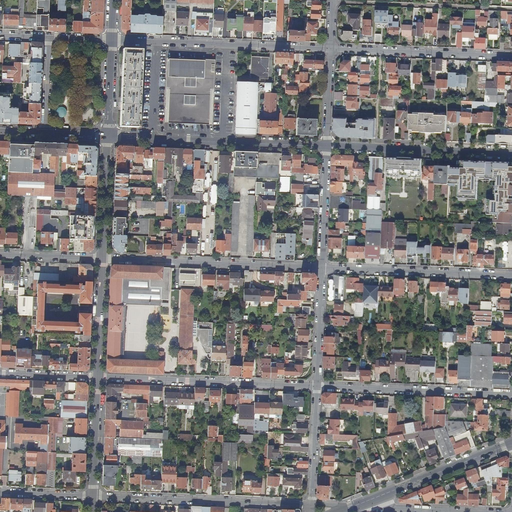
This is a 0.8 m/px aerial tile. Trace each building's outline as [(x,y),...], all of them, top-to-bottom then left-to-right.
[(36,0),(37,5),(37,7),(36,15),(36,26),(36,30),(48,31),(49,15),(49,0),(36,0)] [(49,15),(48,31),(65,32),(65,15),(66,5),(66,0),(57,0),(57,20),(54,20),(54,15),(49,15)] [(100,33),(102,31),(103,0),(83,0),(83,6),(83,16),(82,32),(100,33)] [(131,15),(131,0),(122,0),(121,30),(125,34),(130,35),(131,15)] [(176,5),(176,0),(163,0),(163,11),(176,11),(176,5)] [(289,5),(289,0),(284,0),(276,0),(276,19),(275,30),(281,30),(282,5),(289,5)] [(320,10),(320,1),(307,1),(306,6),(310,6),(310,7),(311,7),(311,10),(320,10)] [(83,6),(66,5),(65,15),(74,15),(73,32),(82,32),(82,16),(83,16),(83,6)] [(11,16),(4,15),(3,29),(18,30),(18,27),(18,26),(19,18),(19,10),(12,10),(11,16)] [(319,19),(320,10),(311,10),(311,11),(309,11),(309,12),(311,12),(311,19),(319,19)] [(388,24),(388,16),(389,11),(376,10),(376,23),(384,24),(385,25),(386,25),(387,25),(387,24),(388,24)] [(355,27),(354,30),(360,31),(361,21),(360,21),(360,15),(363,15),(364,11),(355,11),(355,15),(349,15),(349,24),(352,24),(351,25),(353,27),(355,27)] [(194,32),(212,33),(212,29),(213,17),(213,13),(192,12),(191,17),(191,19),(196,20),(195,30),(194,30),(194,32)] [(175,25),(188,26),(188,13),(176,13),(175,25)] [(243,18),(242,30),(242,31),(253,31),(253,21),(253,13),(247,13),(247,18),(243,18)] [(130,35),(162,36),(163,17),(156,17),(155,16),(150,15),(148,14),(145,14),(144,15),(139,15),(138,16),(131,15),(130,35)] [(432,14),(428,14),(428,20),(426,20),(425,29),(438,30),(438,24),(438,21),(438,14),(434,14),(433,21),(431,21),(432,14)] [(36,15),(31,15),(30,19),(26,19),(26,26),(36,26),(36,15)] [(233,19),(233,29),(235,29),(235,30),(242,30),(243,18),(243,15),(236,15),(236,19),(233,19)] [(390,28),(390,34),(400,34),(401,28),(399,28),(399,21),(393,20),(393,16),(388,16),(388,24),(388,28),(390,28)] [(213,17),(212,29),(223,29),(223,18),(219,18),(218,17),(213,17)] [(263,21),(263,32),(263,33),(268,33),(268,31),(275,32),(275,30),(276,19),(263,18),(263,21)] [(463,25),(463,23),(463,18),(451,18),(451,25),(453,25),(453,28),(460,28),(460,25),(463,25)] [(491,29),(488,29),(488,30),(488,34),(492,34),(494,34),(495,34),(499,35),(499,29),(497,29),(498,20),(491,20),(491,21),(491,24),(491,29)] [(263,21),(253,21),(253,31),(253,32),(263,32),(263,21)] [(366,21),(363,21),(363,31),(363,33),(365,33),(365,36),(372,36),(372,26),(368,26),(368,27),(366,27),(366,21)] [(304,34),(303,42),(309,42),(310,34),(316,35),(317,23),(307,23),(307,34),(304,34)] [(413,24),(403,23),(402,36),(409,36),(409,40),(413,40),(413,36),(413,30),(413,24)] [(415,30),(413,30),(413,36),(423,36),(423,32),(424,32),(424,30),(423,30),(423,24),(418,23),(418,28),(415,28),(415,30)] [(451,25),(438,24),(438,30),(438,37),(450,38),(451,25)] [(476,28),(463,27),(463,33),(463,38),(475,39),(475,30),(476,28)] [(475,39),(475,40),(475,49),(486,49),(486,39),(479,39),(480,30),(475,30),(475,39)] [(289,31),(288,31),(287,41),(303,42),(304,34),(304,32),(289,31)] [(348,39),(358,40),(358,35),(353,35),(353,32),(344,31),(344,35),(343,35),(343,39),(343,40),(344,41),(348,41),(348,39)] [(19,63),(22,63),(26,63),(27,56),(23,55),(23,50),(28,50),(28,43),(20,42),(20,45),(20,57),(19,63)] [(42,46),(39,43),(31,43),(31,46),(30,46),(30,48),(31,48),(31,51),(30,51),(30,53),(31,53),(31,56),(28,56),(28,60),(31,60),(30,63),(42,64),(42,46)] [(8,57),(20,57),(20,45),(9,45),(8,57)] [(138,125),(141,50),(124,49),(121,127),(138,128),(138,127),(140,127),(140,125),(139,125),(138,125)] [(288,54),(274,53),(274,64),(288,64),(288,54)] [(269,57),(263,57),(255,57),(251,57),(251,64),(251,79),(252,79),(254,79),(268,79),(268,61),(269,57)] [(205,61),(179,60),(171,59),(171,58),(167,58),(167,70),(170,70),(169,95),(166,95),(165,122),(176,122),(212,123),(213,96),(210,96),(210,88),(213,88),(214,74),(211,74),(211,71),(214,71),(215,60),(211,60),(211,61),(205,61)] [(306,68),(306,70),(312,71),(313,61),(304,61),(303,68),(306,68)] [(312,71),(315,71),(324,71),(324,67),(322,67),(322,61),(313,61),(312,71)] [(341,72),(351,72),(352,61),(345,61),(342,65),(341,72)] [(498,71),(511,72),(511,63),(498,62),(498,64),(498,71)] [(13,79),(13,83),(19,83),(21,83),(22,63),(19,63),(14,63),(14,67),(3,66),(2,79),(13,79)] [(29,63),(29,84),(32,84),(41,84),(42,64),(30,63),(29,63)] [(386,73),(390,73),(396,74),(396,71),(397,71),(398,68),(396,68),(396,64),(387,64),(386,73)] [(411,75),(411,73),(412,66),(404,65),(404,64),(399,64),(399,74),(411,75)] [(493,83),(486,83),(486,88),(486,89),(498,89),(499,76),(499,75),(498,71),(498,64),(494,64),(493,70),(493,71),(493,76),(495,76),(495,81),(493,83)] [(367,65),(362,65),(361,85),(364,85),(364,82),(370,83),(370,75),(370,71),(371,71),(371,66),(367,65)] [(486,88),(486,83),(487,67),(479,66),(479,87),(486,88)] [(300,73),(300,75),(298,75),(298,81),(300,81),(300,86),(300,92),(306,92),(306,86),(308,85),(308,82),(307,81),(306,81),(306,73),(300,73)] [(399,74),(396,74),(390,73),(390,86),(398,86),(399,74)] [(411,75),(411,87),(411,89),(414,89),(414,84),(421,84),(421,74),(411,73),(411,75)] [(457,74),(449,73),(449,78),(448,87),(456,87),(456,86),(459,87),(467,88),(467,74),(460,74),(460,76),(456,76),(457,74)] [(499,76),(498,89),(511,89),(511,76),(506,76),(501,76),(499,76)] [(236,100),(235,133),(245,133),(258,134),(259,122),(259,119),(259,113),(259,104),(260,101),(260,93),(254,93),(254,83),(237,82),(236,100)] [(428,100),(433,100),(435,100),(435,97),(436,84),(432,84),(432,82),(429,82),(429,84),(425,83),(425,88),(429,89),(428,100)] [(19,84),(0,83),(0,122),(17,124),(19,84)] [(254,93),(260,93),(265,93),(273,94),(273,84),(261,83),(260,84),(260,87),(258,87),(258,85),(257,84),(256,83),(254,83),(254,93)] [(31,104),(40,104),(41,84),(32,84),(31,104)] [(357,95),(357,97),(360,97),(361,93),(358,93),(358,86),(350,86),(350,95),(357,95)] [(370,87),(361,87),(361,93),(360,97),(360,98),(365,99),(366,99),(366,96),(363,96),(363,95),(369,95),(370,87)] [(389,98),(394,99),(394,96),(397,96),(399,96),(399,89),(390,89),(389,98)] [(485,102),(497,103),(501,103),(501,96),(498,96),(498,89),(486,89),(485,102)] [(275,117),(276,94),(273,94),(265,93),(264,116),(275,117)] [(348,98),(348,110),(360,110),(360,102),(358,102),(358,98),(348,98)] [(394,107),(394,99),(389,98),(381,98),(380,106),(394,107)] [(497,103),(485,102),(485,107),(485,114),(484,123),(493,124),(493,113),(490,113),(490,106),(497,106),(497,103)] [(18,113),(18,124),(27,124),(36,125),(39,122),(40,104),(31,104),(29,104),(28,112),(30,114),(29,115),(27,113),(18,113)] [(59,108),(58,109),(57,110),(56,112),(56,114),(57,116),(58,117),(60,118),(62,118),(64,117),(65,116),(66,114),(66,112),(66,111),(65,109),(63,108),(61,108),(59,108)] [(472,123),(472,115),(472,109),(467,109),(467,113),(461,113),(461,123),(464,123),(464,125),(469,125),(469,123),(472,123)] [(402,120),(408,121),(408,112),(399,112),(398,122),(402,122),(402,120)] [(461,123),(461,113),(458,113),(449,112),(449,121),(451,121),(451,122),(461,123)] [(479,115),(472,115),(472,123),(484,123),(485,114),(481,114),(481,112),(479,112),(479,115)] [(420,115),(410,115),(409,130),(413,130),(420,131),(420,132),(420,133),(433,133),(434,121),(432,121),(433,114),(420,114),(420,115)] [(432,121),(434,121),(433,133),(436,133),(436,131),(443,131),(446,131),(447,116),(435,116),(435,114),(433,114),(432,121)] [(295,119),(291,119),(291,115),(288,115),(288,119),(284,119),(284,128),(295,129),(295,119)] [(298,118),(297,118),(296,135),(306,136),(316,136),(316,120),(298,119),(298,118)] [(348,119),(334,118),(334,131),(340,137),(351,138),(357,138),(371,139),(375,139),(376,138),(377,119),(370,118),(370,120),(360,119),(358,120),(358,124),(348,123),(348,119)] [(385,119),(384,139),(395,140),(396,120),(385,119)] [(277,122),(259,122),(258,134),(266,134),(277,135),(277,122)] [(501,135),(496,135),(496,137),(496,144),(509,144),(511,144),(511,135),(509,136),(501,135)] [(0,142),(0,153),(2,154),(2,162),(9,163),(10,142),(0,142)] [(10,142),(9,163),(8,196),(23,196),(32,197),(33,174),(33,168),(34,158),(34,156),(34,143),(21,143),(10,142)] [(45,144),(34,143),(34,156),(39,156),(39,154),(51,154),(51,169),(55,169),(56,144),(45,144)] [(61,144),(56,144),(55,169),(55,175),(55,176),(58,177),(59,156),(63,156),(62,174),(66,174),(66,167),(66,164),(67,145),(61,144)] [(78,154),(78,145),(72,145),(67,145),(66,164),(71,164),(71,166),(78,166),(78,156),(78,154)] [(78,156),(78,166),(77,176),(97,177),(97,164),(98,154),(98,148),(95,146),(86,145),(78,145),(78,154),(87,154),(87,156),(78,156)] [(116,162),(116,164),(115,174),(132,175),(133,153),(134,148),(133,148),(120,147),(119,147),(116,150),(116,162)] [(137,153),(136,163),(143,163),(144,151),(144,148),(139,148),(134,148),(133,153),(137,153)] [(144,148),(144,151),(145,151),(145,162),(148,162),(148,169),(151,169),(152,170),(153,159),(153,148),(148,148),(144,148)] [(163,163),(164,160),(164,149),(159,149),(153,148),(153,159),(158,159),(157,184),(163,184),(163,163)] [(182,175),(183,169),(183,150),(174,149),(164,149),(164,160),(167,160),(167,163),(163,163),(163,184),(162,198),(165,198),(165,200),(167,201),(167,202),(172,203),(187,203),(202,204),(203,180),(193,180),(193,193),(197,193),(197,198),(172,197),(172,187),(174,187),(175,182),(175,180),(173,180),(174,159),(176,159),(176,167),(179,167),(179,175),(182,175)] [(184,150),(183,150),(183,169),(186,170),(186,164),(194,164),(195,150),(189,150),(184,150)] [(194,164),(193,180),(203,180),(205,151),(199,150),(195,150),(194,164)] [(234,173),(233,177),(256,178),(256,177),(257,153),(245,152),(234,152),(234,173)] [(268,153),(257,153),(256,177),(278,178),(279,154),(268,153)] [(290,170),(290,157),(292,157),(292,156),(292,154),(286,154),(281,154),(281,162),(285,162),(285,165),(284,165),(284,170),(290,170)] [(230,158),(230,156),(219,156),(219,173),(229,173),(229,171),(230,171),(230,164),(231,164),(232,158),(230,158)] [(292,157),(292,166),(300,167),(300,156),(298,156),(292,156),(292,157)] [(332,167),(332,182),(338,182),(338,181),(344,181),(345,166),(351,166),(351,173),(347,173),(347,176),(351,176),(350,183),(353,183),(353,175),(354,164),(354,157),(349,157),(341,156),(335,156),(333,159),(332,165),(340,165),(340,167),(341,167),(341,168),(339,168),(339,170),(336,169),(336,167),(332,167)] [(377,158),(369,157),(368,184),(369,184),(369,195),(376,195),(376,190),(383,191),(383,185),(384,185),(384,181),(382,181),(383,175),(383,174),(383,158),(377,158)] [(392,158),(387,158),(387,177),(421,178),(422,159),(402,159),(392,158)] [(487,162),(461,161),(461,168),(449,168),(449,184),(449,185),(459,185),(458,198),(477,199),(478,178),(489,179),(489,180),(494,181),(493,201),(488,200),(487,215),(495,215),(495,223),(498,223),(497,234),(502,234),(502,236),(503,236),(503,235),(508,235),(508,230),(511,230),(511,229),(511,224),(511,223),(511,163),(495,163),(495,164),(491,164),(491,163),(487,163),(487,162)] [(354,164),(353,175),(359,175),(359,179),(364,179),(364,176),(365,176),(366,169),(363,169),(364,164),(354,164)] [(303,174),(317,174),(317,167),(313,167),(313,166),(304,166),(303,167),(303,174)] [(435,182),(435,168),(425,167),(425,174),(424,174),(423,179),(433,179),(433,182),(435,182)] [(449,184),(449,168),(435,168),(435,182),(435,183),(449,184)] [(302,185),(303,185),(303,174),(291,173),(291,184),(302,185)] [(55,175),(33,174),(32,197),(37,197),(54,197),(54,190),(55,176),(55,175)] [(152,180),(152,176),(143,176),(132,175),(115,174),(115,184),(115,187),(126,187),(127,178),(128,178),(130,179),(140,179),(140,177),(142,178),(142,180),(152,180)] [(87,184),(87,189),(96,189),(97,177),(77,176),(77,180),(86,181),(85,184),(87,184)] [(262,183),(256,182),(255,195),(255,196),(258,196),(258,209),(266,210),(266,205),(274,206),(275,183),(264,183),(264,188),(262,188),(262,183)] [(338,182),(332,182),(331,192),(338,192),(338,193),(342,193),(343,183),(338,182)] [(302,195),(302,192),(302,185),(291,184),(291,194),(296,194),(301,194),(302,195)] [(151,194),(151,188),(126,187),(115,187),(114,198),(114,200),(128,201),(128,199),(126,199),(126,191),(131,192),(131,193),(151,194)] [(85,199),(96,199),(96,197),(96,189),(87,189),(84,189),(84,190),(85,190),(85,199)] [(318,208),(319,195),(302,195),(301,194),(301,206),(298,206),(298,208),(318,208)] [(249,195),(247,252),(253,252),(254,221),(255,196),(255,195),(249,195)] [(346,196),(331,196),(331,209),(336,209),(340,209),(349,210),(360,210),(367,211),(367,205),(361,205),(361,202),(353,202),(353,197),(346,196)] [(73,216),(95,217),(95,209),(96,199),(85,199),(76,198),(68,198),(68,205),(76,205),(76,204),(85,204),(84,212),(77,211),(76,213),(73,212),(73,216)] [(447,224),(448,201),(444,200),(445,198),(434,198),(434,200),(433,222),(444,223),(447,224)] [(114,201),(114,214),(126,214),(126,201),(114,201)] [(168,209),(168,220),(172,220),(172,218),(172,203),(167,202),(162,202),(151,202),(142,201),(141,201),(141,208),(156,209),(156,211),(164,211),(164,209),(168,209)] [(232,205),(231,251),(237,252),(239,202),(233,201),(232,205)] [(318,212),(318,208),(298,208),(296,208),(296,212),(302,212),(302,219),(313,219),(313,215),(311,215),(311,212),(318,212)] [(349,210),(340,209),(340,213),(339,213),(339,218),(340,218),(339,223),(345,223),(349,223),(349,210)] [(381,249),(382,223),(382,211),(380,211),(367,211),(367,224),(366,237),(366,241),(366,248),(366,255),(381,256),(381,249)] [(75,239),(94,240),(94,231),(95,229),(95,217),(73,216),(71,216),(70,239),(75,239)] [(114,218),(113,231),(125,232),(125,228),(127,228),(127,223),(125,223),(125,219),(114,218)] [(187,219),(186,228),(201,229),(202,219),(187,219)] [(303,235),(312,235),(312,222),(304,221),(303,235)] [(382,223),(381,249),(395,249),(395,244),(396,223),(389,223),(382,223)] [(472,225),(456,224),(456,233),(463,233),(463,229),(470,230),(470,231),(471,231),(472,225)] [(163,255),(170,256),(170,251),(171,235),(171,231),(167,231),(167,233),(166,233),(166,237),(163,237),(163,240),(168,240),(168,245),(163,244),(163,255)] [(17,244),(21,244),(21,242),(21,236),(17,236),(17,234),(6,233),(6,244),(17,244)] [(58,233),(43,233),(42,233),(41,244),(53,244),(53,240),(53,234),(54,234),(54,240),(58,240),(58,233)] [(276,260),(294,261),(295,234),(276,233),(276,260)] [(126,244),(127,236),(125,236),(113,235),(112,247),(118,253),(124,254),(124,244),(126,244)] [(182,246),(182,244),(186,244),(186,237),(182,237),(182,242),(177,242),(177,235),(171,235),(170,251),(181,252),(181,246),(182,246)] [(307,245),(311,245),(312,235),(303,235),(303,241),(307,241),(307,245)] [(75,239),(74,251),(91,252),(94,249),(94,240),(75,239)] [(329,239),(329,249),(334,249),(334,254),(341,254),(341,239),(329,239)] [(216,251),(225,251),(225,241),(217,241),(216,251)] [(416,258),(417,251),(418,247),(418,243),(415,243),(415,251),(409,251),(409,258),(416,258)] [(431,251),(432,243),(429,243),(428,244),(427,244),(423,247),(418,247),(417,251),(417,257),(421,257),(420,259),(424,259),(424,257),(427,257),(427,258),(427,259),(431,259),(431,251)] [(153,244),(149,244),(149,245),(146,245),(146,255),(155,255),(156,246),(153,246),(153,244)] [(186,244),(186,253),(196,253),(197,245),(186,244)] [(395,249),(395,257),(399,257),(402,257),(402,259),(407,259),(408,245),(395,244),(395,249)] [(494,263),(494,256),(492,256),(489,256),(485,255),(485,254),(488,254),(488,250),(488,246),(485,246),(484,255),(484,265),(489,265),(489,263),(494,263)] [(348,247),(348,258),(365,259),(366,255),(366,248),(348,247)] [(443,248),(434,248),(433,259),(442,259),(443,248)] [(455,259),(455,249),(443,248),(442,259),(455,259)] [(466,250),(463,250),(459,250),(459,261),(463,261),(463,262),(468,263),(468,261),(469,261),(469,250),(466,250)] [(59,274),(34,273),(34,280),(36,280),(66,281),(67,264),(60,263),(59,274)] [(74,278),(74,282),(84,282),(92,282),(93,267),(91,264),(79,264),(79,278),(74,278)] [(108,359),(108,360),(107,369),(110,372),(163,374),(164,352),(158,352),(158,362),(123,361),(124,331),(121,331),(122,302),(126,302),(160,303),(160,299),(169,300),(170,268),(114,266),(112,268),(108,359)] [(4,270),(4,276),(4,284),(11,284),(11,280),(15,281),(15,286),(19,287),(19,268),(12,268),(12,270),(4,270)] [(199,286),(200,269),(180,268),(179,285),(199,286)] [(283,273),(260,272),(260,277),(274,278),(274,280),(279,281),(283,281),(283,273)] [(229,276),(229,289),(232,289),(232,285),(242,286),(242,279),(240,279),(240,275),(234,274),(234,273),(229,273),(229,276)] [(306,301),(306,292),(315,292),(315,277),(312,274),(301,273),(300,285),(302,285),(302,283),(305,283),(304,291),(300,291),(300,301),(302,301),(306,301)] [(214,285),(214,281),(213,280),(213,276),(203,275),(203,280),(202,280),(202,286),(207,286),(207,285),(214,285)] [(216,286),(217,286),(220,286),(220,287),(223,287),(223,286),(226,286),(226,289),(226,291),(229,291),(229,289),(229,276),(217,276),(216,286)] [(347,284),(347,289),(359,290),(359,292),(364,293),(364,283),(359,282),(360,279),(347,279),(347,282),(347,284)] [(33,297),(33,315),(32,319),(34,319),(34,316),(36,316),(36,320),(36,325),(36,330),(82,331),(81,335),(90,336),(91,314),(79,314),(79,323),(43,322),(44,293),(80,294),(80,303),(91,304),(92,282),(84,282),(84,286),(38,284),(38,298),(36,298),(36,280),(34,280),(33,297)] [(405,280),(396,280),(396,288),(394,288),(394,294),(405,295),(405,280)] [(418,282),(409,282),(409,292),(409,299),(414,299),(414,293),(419,293),(419,286),(418,286),(418,282)] [(439,283),(431,283),(431,292),(439,292),(439,283)] [(449,289),(449,287),(446,287),(447,283),(439,283),(439,292),(443,292),(442,303),(449,303),(449,301),(449,289)] [(505,285),(502,285),(502,297),(504,297),(510,298),(511,297),(511,293),(511,294),(511,285),(507,285),(507,283),(505,283),(505,285)] [(379,287),(379,296),(394,297),(394,294),(394,288),(379,287)] [(249,289),(249,290),(244,290),(243,301),(259,302),(260,292),(260,291),(255,290),(255,289),(249,289)] [(454,289),(449,289),(449,301),(459,301),(459,290),(454,290),(454,289)] [(459,301),(459,302),(469,305),(469,289),(467,289),(467,291),(466,291),(464,290),(461,289),(459,289),(459,290),(459,301)] [(181,300),(193,301),(193,291),(182,290),(181,300)] [(264,292),(260,292),(259,302),(273,302),(274,292),(269,292),(269,291),(264,291),(264,292)] [(300,301),(300,291),(298,291),(297,295),(287,295),(286,300),(300,301)] [(33,297),(18,297),(18,315),(33,315),(33,297)] [(196,364),(196,355),(191,355),(192,337),(197,337),(198,322),(197,322),(197,321),(192,321),(193,301),(181,300),(179,363),(191,364),(196,364)] [(277,314),(282,314),(282,305),(298,306),(299,302),(301,303),(302,301),(300,301),(286,300),(283,300),(277,300),(277,314)] [(500,308),(500,309),(510,309),(510,301),(504,301),(501,301),(501,303),(499,303),(499,307),(501,307),(501,308),(500,308)] [(358,303),(356,303),(355,317),(361,317),(363,317),(363,311),(364,303),(358,303)] [(343,305),(335,305),(335,316),(344,316),(344,308),(343,308),(343,305)] [(481,311),(478,311),(469,311),(468,326),(473,326),(492,327),(492,312),(491,312),(481,311)] [(307,320),(307,315),(302,315),(295,314),(295,328),(305,329),(305,322),(305,320),(307,320)] [(344,316),(335,316),(335,318),(333,318),(333,321),(335,321),(335,326),(343,326),(343,325),(348,325),(348,322),(350,322),(350,317),(344,316)] [(391,325),(385,325),(378,325),(378,330),(389,330),(393,330),(393,320),(391,320),(391,323),(391,325)] [(205,354),(211,354),(212,346),(212,323),(198,322),(197,337),(198,337),(199,339),(199,342),(205,354)] [(438,332),(438,323),(436,323),(436,325),(423,325),(422,332),(438,332)] [(227,345),(234,345),(235,324),(228,324),(227,345)] [(298,337),(296,337),(296,341),(308,341),(308,331),(298,330),(298,337)] [(454,342),(460,342),(460,333),(458,333),(448,333),(440,332),(439,341),(444,341),(443,342),(454,343),(454,342)] [(502,342),(505,342),(505,338),(505,336),(505,332),(493,332),(493,342),(502,342)] [(328,338),(325,337),(325,343),(335,344),(341,344),(341,338),(339,338),(339,334),(336,334),(330,333),(330,338),(328,338)] [(10,341),(1,340),(1,350),(10,350),(10,341)] [(505,342),(502,342),(501,345),(501,352),(504,352),(504,354),(507,354),(510,354),(510,342),(505,342)] [(325,343),(325,352),(328,352),(328,355),(335,355),(335,344),(325,343)] [(211,354),(211,363),(217,363),(217,362),(217,361),(220,361),(220,362),(221,362),(221,363),(226,363),(227,346),(222,346),(222,345),(221,344),(217,344),(216,344),(216,346),(212,346),(211,354)] [(472,356),(492,357),(492,345),(473,344),(472,356)] [(70,348),(69,370),(86,371),(89,368),(90,348),(80,348),(79,348),(78,365),(74,365),(74,356),(72,356),(73,348),(70,347),(70,348)] [(31,350),(16,349),(16,350),(16,357),(15,368),(20,368),(27,369),(30,369),(30,366),(31,357),(31,350)] [(406,358),(407,354),(392,354),(391,362),(391,374),(391,379),(396,379),(396,366),(406,366),(406,358)] [(7,357),(1,356),(0,367),(15,368),(16,357),(10,357),(10,356),(7,356),(7,357)] [(35,357),(31,357),(30,366),(35,366),(35,365),(43,366),(43,357),(42,357),(42,356),(35,356),(35,357)] [(493,372),(493,362),(494,357),(492,357),(472,356),(467,356),(459,356),(459,361),(459,364),(459,372),(458,382),(458,386),(493,387),(493,372)] [(324,357),(324,368),(335,369),(335,360),(334,360),(334,357),(324,357)] [(421,362),(421,360),(413,359),(413,358),(406,358),(406,366),(406,372),(413,372),(413,371),(421,372),(421,362)] [(53,359),(50,359),(49,366),(49,369),(59,370),(60,361),(60,359),(57,359),(56,360),(56,361),(53,361),(53,359)] [(262,372),(262,378),(271,379),(271,363),(271,360),(262,359),(261,372),(262,372)] [(247,363),(244,363),(243,377),(252,378),(252,370),(253,370),(253,361),(248,361),(248,363),(247,363)] [(287,361),(285,361),(285,365),(284,374),(284,375),(295,375),(299,375),(302,373),(302,370),(303,370),(303,366),(295,365),(295,369),(287,369),(287,361)] [(383,375),(384,373),(391,374),(391,362),(376,361),(376,364),(376,370),(376,375),(383,375)] [(421,372),(426,373),(430,373),(436,373),(436,369),(436,362),(421,362),(421,372)] [(271,379),(276,379),(276,375),(279,375),(279,374),(284,374),(285,365),(277,364),(277,366),(274,366),(275,363),(271,363),(271,379)] [(241,367),(230,366),(229,377),(240,377),(241,367)] [(347,376),(347,377),(356,377),(357,375),(361,375),(361,371),(361,370),(361,367),(357,367),(357,369),(349,369),(343,368),(343,372),(343,375),(347,376)] [(445,369),(436,369),(436,373),(436,378),(444,378),(445,369)] [(360,382),(365,382),(365,381),(371,381),(371,372),(361,371),(361,375),(360,382)] [(455,382),(458,382),(459,372),(450,371),(450,377),(451,377),(451,382),(455,382)] [(511,372),(510,373),(500,372),(493,372),(493,387),(508,388),(511,384),(511,372)] [(45,388),(45,382),(30,381),(30,387),(29,395),(44,395),(45,388)] [(57,392),(56,400),(60,400),(61,392),(64,393),(65,383),(57,382),(56,389),(56,392),(57,392)] [(86,383),(77,383),(76,394),(74,394),(74,395),(68,395),(68,400),(74,401),(87,401),(88,386),(86,383)] [(110,384),(107,387),(106,402),(116,402),(135,403),(137,403),(137,400),(132,400),(132,401),(120,400),(121,398),(116,398),(116,396),(119,396),(119,394),(116,394),(116,391),(123,391),(123,393),(144,394),(144,402),(142,402),(142,403),(149,404),(150,386),(110,384)] [(154,396),(162,397),(162,386),(150,386),(149,404),(153,404),(154,396)] [(205,388),(195,388),(195,394),(195,399),(205,399),(205,388)] [(252,400),(252,390),(240,390),(240,394),(239,404),(241,404),(241,402),(251,403),(251,400),(252,400)] [(10,391),(9,415),(19,415),(20,392),(10,391)] [(209,401),(209,402),(219,402),(220,392),(210,391),(209,401)] [(165,393),(164,404),(179,405),(180,394),(165,393)] [(323,396),(323,404),(337,404),(337,394),(326,393),(323,396)] [(179,405),(193,405),(194,405),(195,399),(195,394),(180,394),(179,405)] [(227,395),(226,404),(239,404),(240,394),(236,394),(236,395),(227,395)] [(285,402),(293,403),(293,395),(283,394),(283,403),(283,405),(285,405),(285,402)] [(426,415),(434,415),(434,408),(435,398),(427,397),(426,415)] [(444,398),(435,398),(434,408),(444,409),(444,398)] [(53,409),(54,400),(44,399),(44,409),(53,409)] [(348,399),(342,399),(341,410),(359,410),(359,402),(355,402),(355,400),(350,399),(350,400),(348,400),(348,399)] [(477,406),(477,411),(477,415),(480,415),(489,416),(489,410),(484,410),(484,406),(483,406),(483,400),(478,399),(477,406)] [(62,400),(62,418),(63,418),(76,418),(87,419),(87,401),(74,401),(68,400),(64,400),(62,400)] [(373,412),(373,414),(374,414),(374,412),(374,403),(374,401),(364,401),(364,411),(373,412)] [(118,408),(116,410),(116,402),(106,402),(105,420),(116,420),(116,413),(117,414),(121,411),(118,408)] [(383,416),(383,414),(389,414),(389,402),(385,402),(385,404),(377,403),(377,412),(379,412),(379,415),(383,416)] [(142,403),(137,403),(135,403),(135,406),(137,406),(136,418),(144,419),(144,421),(149,422),(149,404),(142,403)] [(254,406),(254,419),(269,420),(269,414),(270,404),(259,403),(254,403),(254,406)] [(274,403),(270,403),(270,404),(269,414),(282,415),(283,405),(283,403),(277,403),(274,403)] [(238,443),(253,444),(253,430),(254,419),(254,406),(239,405),(238,440),(238,443)] [(461,406),(453,406),(452,417),(467,417),(467,406),(461,405),(461,406)] [(397,415),(389,414),(388,437),(403,435),(418,432),(423,431),(422,426),(422,423),(396,427),(397,415)] [(447,415),(434,415),(426,415),(426,425),(427,431),(434,430),(439,429),(439,428),(446,428),(446,422),(447,415)] [(466,422),(470,431),(471,430),(489,431),(489,416),(480,415),(479,423),(477,423),(474,423),(466,422)] [(43,417),(40,417),(40,420),(49,421),(49,425),(48,425),(48,426),(40,426),(39,429),(23,429),(23,425),(17,425),(17,424),(15,424),(15,444),(16,444),(16,443),(22,443),(22,439),(41,440),(41,443),(41,452),(56,453),(57,437),(58,418),(49,417),(43,417)] [(75,434),(86,434),(87,419),(76,418),(75,434)] [(269,431),(269,420),(254,419),(253,430),(269,431)] [(119,438),(120,438),(120,433),(115,433),(116,426),(121,426),(121,420),(116,420),(105,420),(105,437),(119,438)] [(121,426),(120,433),(120,438),(135,439),(136,421),(121,420),(121,426)] [(301,424),(304,424),(304,420),(297,420),(297,423),(294,422),(293,433),(307,434),(307,425),(301,425),(301,424)] [(333,435),(340,435),(340,431),(341,431),(341,425),(340,425),(341,420),(331,420),(331,426),(331,429),(329,429),(329,435),(333,435)] [(136,421),(135,439),(163,440),(163,433),(147,433),(147,435),(143,435),(143,426),(147,426),(147,424),(149,424),(149,422),(144,421),(136,421)] [(450,439),(470,431),(466,422),(446,422),(446,428),(450,439)] [(216,437),(217,427),(208,426),(208,437),(216,437)] [(446,428),(439,429),(434,430),(436,435),(445,460),(457,455),(450,439),(446,428)] [(457,455),(477,447),(470,431),(450,439),(457,455)] [(273,440),(273,433),(268,432),(268,444),(268,446),(273,446),(273,443),(278,443),(278,440),(273,440)] [(403,435),(406,440),(411,439),(411,440),(414,440),(414,439),(416,438),(417,440),(415,440),(419,450),(424,447),(421,438),(418,432),(403,435)] [(349,440),(354,440),(353,448),(360,448),(358,443),(358,436),(349,436),(340,435),(333,435),(333,436),(334,436),(334,440),(349,441),(349,440)] [(117,456),(118,456),(119,438),(105,437),(104,455),(107,455),(117,456)] [(135,439),(120,438),(119,438),(118,456),(130,456),(132,456),(142,456),(152,457),(162,457),(163,440),(135,439)] [(222,464),(225,464),(237,464),(238,443),(223,442),(222,464)] [(273,448),(273,446),(268,446),(268,458),(267,460),(270,460),(278,460),(278,448),(273,448)] [(431,452),(432,455),(428,457),(432,465),(437,463),(435,459),(439,458),(436,450),(431,452)] [(335,459),(335,456),(335,452),(325,451),(325,461),(330,461),(335,461),(335,459)] [(37,452),(27,452),(26,466),(36,466),(37,452)] [(36,470),(55,471),(56,453),(41,452),(37,452),(36,466),(36,470)] [(72,471),(75,472),(85,472),(85,454),(73,454),(72,471)] [(132,458),(132,464),(142,464),(142,456),(132,456),(132,458)] [(493,472),(493,477),(499,478),(509,478),(510,459),(507,457),(493,462),(493,467),(493,472)] [(382,463),(381,460),(376,462),(371,464),(373,469),(372,470),(374,475),(376,474),(378,480),(387,476),(387,474),(384,468),(382,463)] [(328,473),(334,473),(335,463),(325,462),(325,471),(328,471),(328,473)] [(483,471),(493,467),(493,462),(481,467),(483,471)] [(161,483),(176,483),(177,463),(162,463),(162,474),(162,476),(161,481),(161,483)] [(396,464),(393,465),(384,468),(387,474),(389,473),(390,477),(400,473),(396,464)] [(104,465),(103,484),(115,485),(116,473),(118,473),(118,467),(119,467),(119,466),(104,465)] [(493,472),(493,467),(483,471),(486,480),(488,486),(492,486),(493,477),(493,472)] [(472,471),(477,483),(479,488),(488,486),(486,480),(480,482),(479,480),(481,479),(477,469),(472,471)] [(49,488),(55,488),(55,471),(36,470),(36,475),(38,475),(37,479),(36,479),(36,485),(49,485),(49,488)] [(9,471),(9,481),(21,481),(21,472),(17,472),(17,471),(9,471)] [(75,474),(75,472),(72,471),(68,471),(64,471),(63,481),(75,482),(75,474)] [(130,478),(130,483),(141,484),(142,475),(142,471),(140,471),(140,474),(135,474),(135,475),(132,475),(132,478),(130,478)] [(474,482),(475,484),(477,483),(472,471),(467,472),(472,483),(474,482)] [(266,490),(270,490),(270,485),(268,485),(269,477),(272,478),(272,476),(274,476),(274,474),(269,474),(267,474),(266,490)] [(276,478),(274,478),(274,476),(272,476),(272,478),(269,477),(268,485),(270,485),(279,486),(279,485),(280,478),(280,474),(276,474),(276,478)] [(141,484),(141,489),(151,489),(152,476),(152,475),(145,475),(142,475),(141,484)] [(152,476),(151,489),(161,490),(161,483),(161,481),(162,476),(152,476)] [(332,487),(333,476),(320,476),(319,487),(319,497),(322,500),(330,500),(331,491),(332,491),(332,490),(331,490),(331,487),(332,487)] [(367,491),(376,487),(372,477),(363,481),(367,491)] [(177,478),(177,488),(186,488),(187,479),(177,478)] [(231,491),(231,478),(221,478),(221,491),(231,491)] [(280,478),(279,485),(295,486),(295,488),(301,488),(301,479),(280,478)] [(509,484),(509,478),(499,478),(499,486),(500,486),(505,487),(505,484),(509,484)] [(465,490),(469,489),(465,479),(456,482),(459,489),(463,488),(464,490),(465,490)] [(193,480),(193,489),(202,489),(203,480),(193,480)] [(252,481),(244,481),(243,492),(251,492),(252,481)] [(257,484),(257,481),(252,481),(251,492),(261,492),(261,484),(257,484)] [(424,497),(426,502),(436,498),(436,495),(435,491),(433,486),(422,491),(424,495),(432,492),(433,494),(424,497)] [(500,486),(500,489),(499,489),(498,490),(497,490),(494,490),(494,496),(500,497),(500,500),(505,501),(506,491),(509,491),(509,487),(505,487),(500,486)] [(448,505),(448,498),(445,498),(445,492),(443,487),(435,491),(436,495),(436,498),(436,504),(439,504),(439,500),(444,500),(444,505),(448,505)] [(469,506),(469,495),(469,489),(465,490),(465,495),(459,495),(458,505),(469,506)] [(400,499),(401,503),(422,504),(418,492),(400,499)] [(480,497),(479,495),(469,495),(469,506),(479,506),(480,497)] [(0,509),(10,510),(10,499),(2,499),(2,505),(0,504),(0,509)] [(23,500),(10,499),(10,510),(9,511),(12,511),(13,509),(15,509),(15,510),(18,510),(18,509),(22,510),(22,509),(23,500)] [(32,500),(23,500),(22,509),(23,509),(23,511),(30,511),(31,505),(32,500)] [(45,511),(46,504),(35,503),(34,509),(37,509),(37,511),(45,511)]
